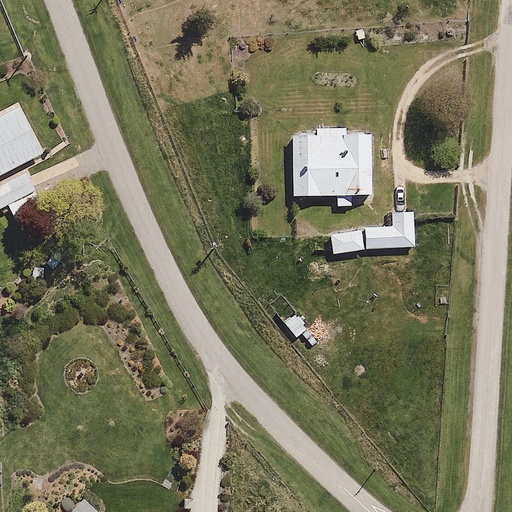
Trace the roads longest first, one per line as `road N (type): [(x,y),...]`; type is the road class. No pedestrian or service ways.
road 1 (residential): [(57,0),(135,200),(215,355),(369,511)]
road 2 (residential): [(511,2),(477,511)]
